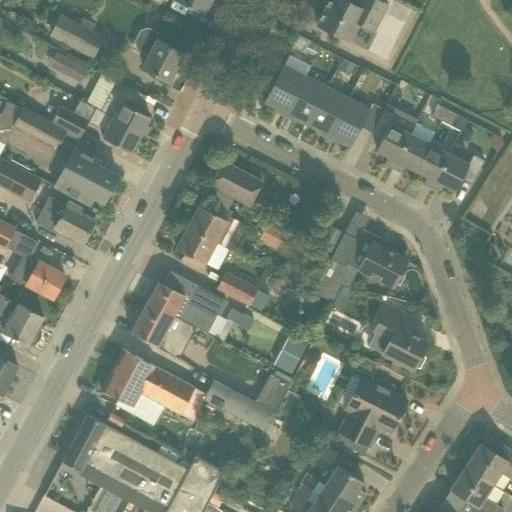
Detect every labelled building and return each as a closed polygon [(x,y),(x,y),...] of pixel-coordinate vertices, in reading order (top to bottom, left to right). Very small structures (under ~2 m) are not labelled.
[(175,0),(204,15),(211,0),(175,0)] [(345,0),(329,0),(317,25),(348,41),(358,22),(374,31),(387,5),(378,0),(356,0),(355,4),(345,0)] [(60,16),(50,34),(92,56),(102,38),(60,16)] [(141,67),(151,72),(168,82),(183,53),(160,41),(163,36),(148,28),(140,30),(134,41),(136,49),(147,55),(141,67)] [(319,47),(309,42),(303,53),(314,58),(319,47)] [(98,74),(66,57),(58,72),(90,89),(98,74)] [(351,63),(341,58),(336,67),(347,72),(351,63)] [(286,113),(304,77),(283,66),(264,102),(278,109),(277,111),(278,109),(286,113)] [(304,77),(286,113),(295,118),(293,119),(294,120),(295,118),(307,124),(326,88),(304,77)] [(146,96),(128,87),(118,81),(102,111),(137,130),(138,127),(142,130),(141,132),(146,135),(150,127),(146,125),(150,117),(138,111),(146,96)] [(321,131),(329,135),(348,99),(326,88),(307,124),(320,131),(319,133),(320,133),(321,131)] [(369,110),(348,99),(329,135),(337,139),(336,141),(337,142),(338,140),(351,146),(369,110)] [(131,152),(141,132),(142,130),(138,127),(137,130),(102,111),(80,100),(73,113),(60,106),(52,122),(80,137),(88,122),(106,131),(103,137),(113,143),(131,152)] [(66,131),(51,123),(23,108),(22,109),(8,101),(0,117),(0,134),(50,161),(55,152),(66,131)] [(441,122),(447,110),(438,105),(432,117),(441,122)] [(395,115),(384,109),(371,133),(382,139),(376,150),(388,157),(384,163),(393,168),(410,134),(391,124),(395,115)] [(451,126),(456,115),(447,110),(441,122),(451,126)] [(405,165),(416,171),(430,144),(410,134),(393,168),(401,172),(405,165)] [(423,184),(432,188),(449,154),(430,144),(416,171),(427,176),(423,184)] [(118,177),(100,167),(72,152),(53,186),(89,206),(94,197),(104,202),(118,177)] [(468,164),(450,154),(449,154),(432,188),(440,192),(444,185),(455,191),(461,179),(473,185),(484,161),(473,155),(468,164)] [(0,159),(0,184),(30,200),(40,181),(0,159)] [(251,201),(252,200),(262,180),(224,160),(210,185),(268,217),(275,204),(261,196),(257,204),(251,201)] [(82,209),(68,201),(65,205),(49,196),(35,222),(54,233),(56,229),(83,243),(95,220),(80,213),(82,209)] [(188,227),(216,242),(232,213),(212,202),(208,210),(199,205),(188,227)] [(13,230),(0,222),(0,243),(4,246),(13,230)] [(260,240),(295,258),(304,242),(268,224),(260,240)] [(317,246),(333,254),(344,233),(328,225),(317,246)] [(181,261),(195,269),(200,272),(216,242),(188,227),(176,249),(185,254),(181,261)] [(359,240),(344,233),(333,254),(331,259),(345,267),(354,250),(365,256),(359,269),(393,286),(407,260),(379,246),(383,239),(364,229),(359,240)] [(53,298),(65,276),(37,261),(36,264),(22,256),(10,279),(26,288),(27,285),(53,298)] [(216,289),(248,306),(258,289),(226,272),(216,289)] [(159,281),(148,301),(175,315),(181,306),(193,313),(199,303),(159,281)] [(419,304),(434,309),(436,309),(430,292),(419,304)] [(37,332),(35,331),(43,317),(19,303),(18,305),(0,295),(0,330),(28,346),(30,342),(32,343),(34,342),(38,335),(37,332)] [(175,315),(148,301),(131,333),(179,359),(196,327),(175,316),(175,315)] [(383,354),(396,360),(414,369),(416,365),(418,367),(424,356),(421,355),(427,342),(406,331),(412,318),(387,305),(374,331),(390,339),(383,354)] [(243,312),(237,323),(249,329),(255,317),(243,312)] [(306,345),(290,336),(275,364),(291,373),(306,345)] [(0,393),(2,394),(17,365),(5,359),(8,354),(0,349),(0,393)] [(122,349),(101,390),(133,407),(140,394),(192,421),(204,399),(207,394),(155,367),(155,366),(122,349)] [(378,364),(360,354),(353,368),(371,377),(378,364)] [(276,372),(273,376),(289,385),(292,380),(276,372)] [(277,410),(287,390),(289,385),(273,376),(270,375),(256,402),(276,412),(277,410)] [(348,412),(338,431),(369,446),(385,415),(396,421),(407,400),(393,393),(395,389),(393,384),(382,378),(377,380),(376,382),(361,375),(343,409),(348,412)] [(215,380),(207,394),(204,399),(266,432),(277,413),(276,412),(256,402),(215,380)] [(287,390),(277,410),(297,420),(303,407),(299,395),(287,390)] [(87,414),(62,461),(80,471),(84,464),(105,425),(106,424),(87,414)] [(84,464),(105,476),(127,437),(105,425),(84,464)] [(188,470),(127,437),(105,476),(167,509),(165,511),(202,511),(225,472),(195,456),(188,470)] [(480,444),(465,466),(494,485),(502,472),(511,478),(511,451),(499,443),(493,452),(480,444)] [(337,452),(327,446),(321,456),(330,462),(337,452)] [(363,484),(364,483),(338,465),(325,485),(357,506),(366,493),(359,488),(362,483),(363,484)] [(501,511),(503,509),(486,498),(494,485),(465,466),(451,489),(475,505),(470,511),(501,511)] [(303,483),(296,493),(305,499),(312,489),(303,483)] [(352,511),(357,506),(325,485),(312,504),(324,511),(352,511)] [(214,493),(209,501),(216,505),(221,496),(214,493)] [(305,499),(296,493),(289,503),(299,509),(305,499)]
